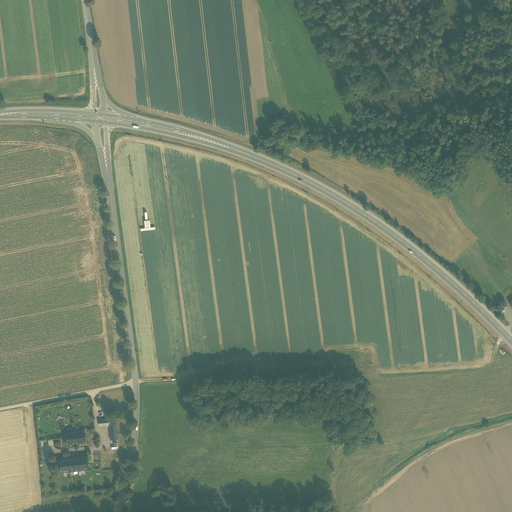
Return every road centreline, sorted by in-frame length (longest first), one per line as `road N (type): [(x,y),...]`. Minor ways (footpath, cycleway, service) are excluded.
road 1 (secondary): [(98,117),(200,138),(318,187),(404,243),(511,342)]
road 2 (tertiary): [(116,511),(136,403),(98,117)]
road 3 (track): [(135,382),(479,370),(493,367),(503,333)]
